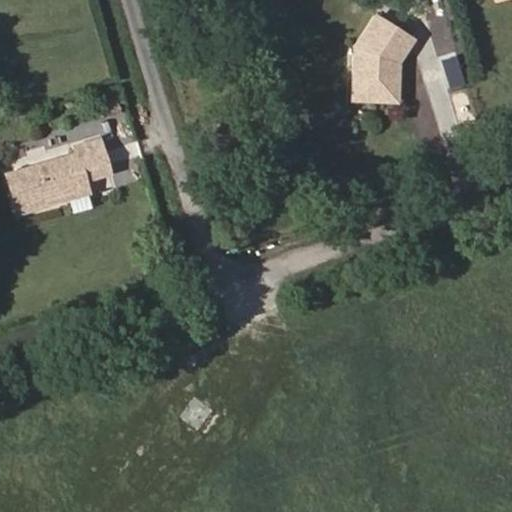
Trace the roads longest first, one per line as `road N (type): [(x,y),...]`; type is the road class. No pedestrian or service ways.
road 1 (residential): [(511,188),(219,283),(134,0)]
road 2 (track): [(0,338),(219,283)]
